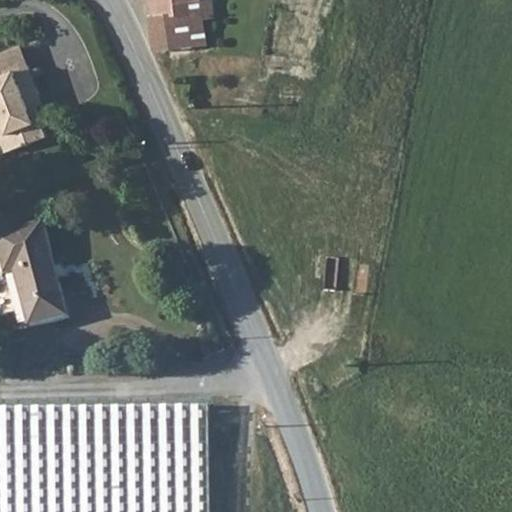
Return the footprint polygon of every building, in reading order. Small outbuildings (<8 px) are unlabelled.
[(209,0),(143,0),(144,0),(146,24),(153,51),(164,49),(168,71),(190,68),(187,47),(206,43),(203,20),(212,18),(209,0)] [(274,54),(317,57),(321,12),(278,8),(274,54)] [(20,48),(15,50),(24,69),(28,67),(20,48)] [(15,50),(0,56),(0,116),(7,133),(1,136),(9,155),(49,138),(36,108),(31,110),(27,101),(41,95),(28,67),(24,69),(15,50)] [(41,95),(27,101),(31,110),(36,108),(44,104),(41,95)] [(44,235),(0,246),(0,261),(6,283),(15,281),(31,336),(68,326),(44,235)] [(204,511),(203,412),(0,413),(0,511),(204,511)]
